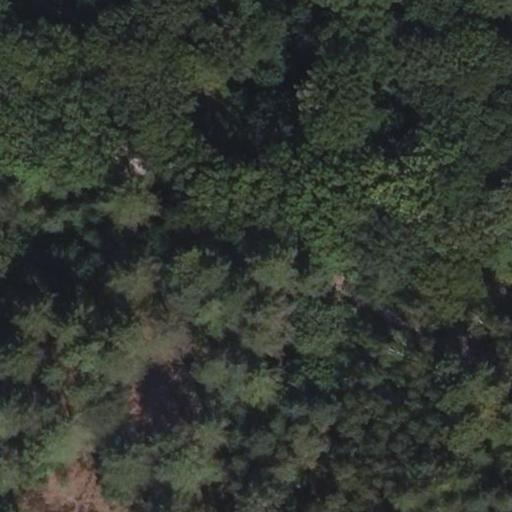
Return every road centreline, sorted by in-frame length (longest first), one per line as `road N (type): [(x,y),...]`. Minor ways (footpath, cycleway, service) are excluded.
road 1 (track): [(0,140),(511,421)]
road 2 (track): [(0,19),(511,294)]
